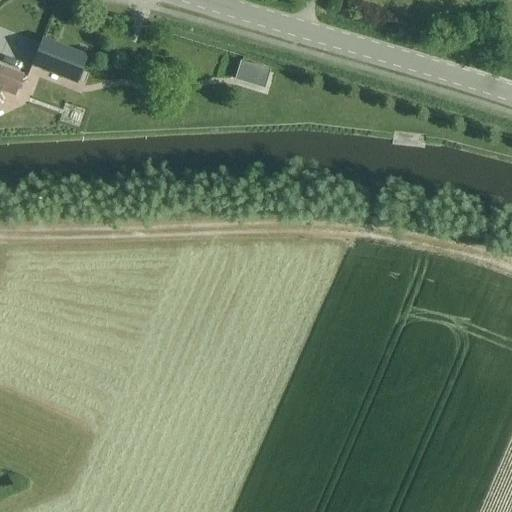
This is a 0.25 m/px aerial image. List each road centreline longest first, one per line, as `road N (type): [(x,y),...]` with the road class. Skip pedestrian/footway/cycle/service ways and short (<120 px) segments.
road 1 (track): [(0,243),(290,233),(426,248),(511,274)]
road 2 (tertiary): [(511,92),(205,0)]
